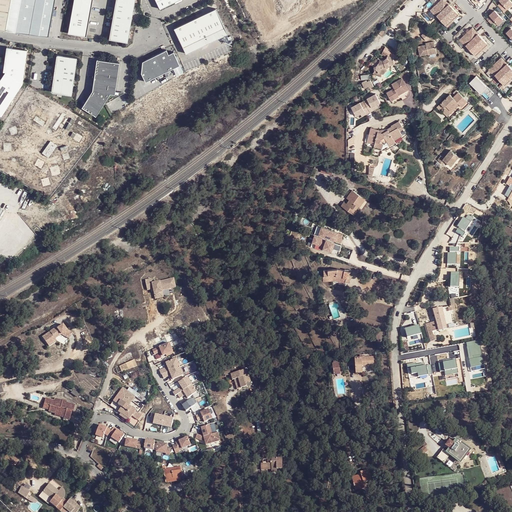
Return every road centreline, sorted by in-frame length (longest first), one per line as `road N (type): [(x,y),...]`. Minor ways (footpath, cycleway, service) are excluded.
road 1 (residential): [(511,120),(412,280),(395,324),(410,511)]
road 2 (unclassified): [(0,34),(133,54),(153,31)]
road 3 (residential): [(132,511),(77,455),(0,441)]
